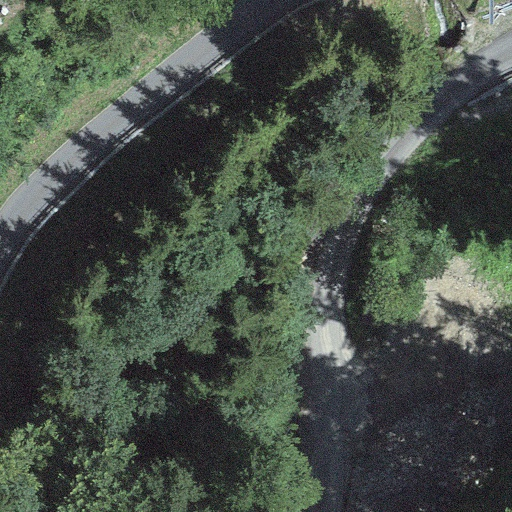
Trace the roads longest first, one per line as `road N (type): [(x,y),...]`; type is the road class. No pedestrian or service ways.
road 1 (track): [(409,140),(361,199),(332,304),(337,511)]
road 2 (unclassified): [(0,245),(47,184),(277,0)]
road 3 (track): [(511,54),(409,140)]
